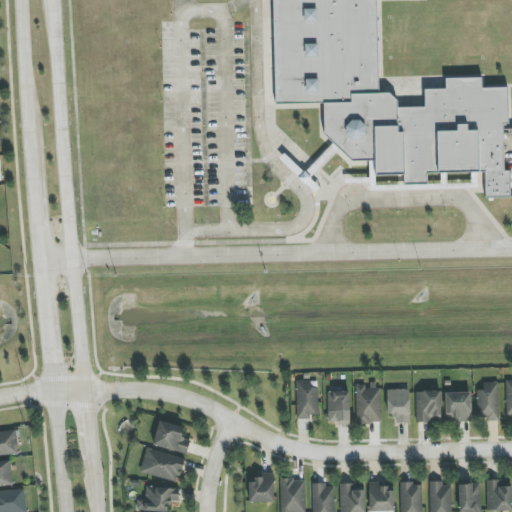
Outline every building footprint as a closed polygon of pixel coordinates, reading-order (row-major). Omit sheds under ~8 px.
[(271,0),(374,0),(377,93),(388,93),(396,101),(397,108),(422,108),(423,89),(444,89),(444,78),(480,77),(481,88),(506,87),(507,124),(502,124),(503,171),(509,171),(509,198),(483,198),(484,172),(425,173),(426,184),(402,184),(402,175),(373,176),(373,161),(349,161),(322,134),(322,103),(274,103),(271,0)] [(297,420),(310,419),(310,416),(318,416),(317,380),(296,381),(297,420)] [(476,390),(477,421),(499,420),(498,382),(483,383),(483,390),(476,390)] [(356,385),(356,423),(380,423),(380,385),(356,385)] [(386,390),(387,416),(396,416),(396,423),(410,423),(409,389),(386,390)] [(327,392),(328,424),(350,424),(350,391),(327,392)] [(416,391),(415,421),(441,421),(441,392),(416,391)] [(471,420),(470,392),(445,393),(446,421),(471,420)] [(187,453),(190,439),(181,438),(183,426),(158,422),(153,447),(187,453)] [(0,431),(0,455),(18,455),(17,431),(0,431)] [(140,472),(178,483),(185,460),(147,448),(140,472)] [(0,486),(12,486),(11,461),(0,461),(0,486)] [(273,473),(256,473),(257,482),(248,482),(249,503),(274,502),(273,473)] [(280,511),(304,511),(305,479),(280,479),(280,511)] [(394,511),(394,486),(380,487),(380,482),(369,482),(369,511),(394,511)] [(458,511),(480,511),(480,482),(458,482),(458,511)] [(511,510),(511,501),(511,482),(486,482),(487,511),(511,510)] [(340,511),(364,511),(364,483),(340,484),(340,511)] [(400,511),(422,511),(421,483),(400,484),(400,511)] [(451,511),(451,483),(429,483),(429,511),(451,511)] [(334,511),(334,485),(311,485),(312,511),(334,511)] [(167,511),(168,511),(169,501),(179,502),(179,488),(146,487),(145,500),(137,500),(136,511),(167,511)] [(0,491),(0,511),(26,511),(24,488),(0,491)]
